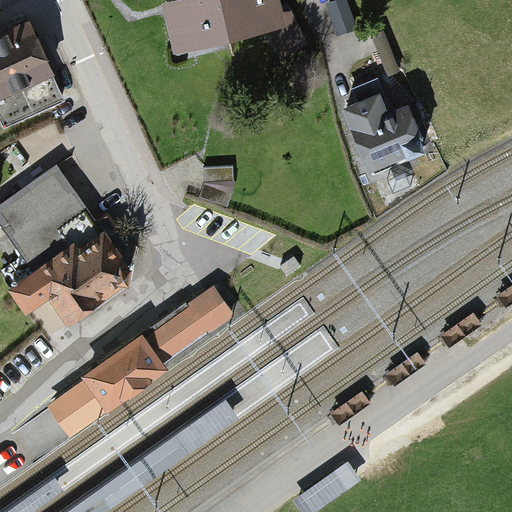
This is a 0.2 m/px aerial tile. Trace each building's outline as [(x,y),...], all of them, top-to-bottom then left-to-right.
[(271,0),(177,0),(162,3),(175,63),(280,40),(271,0)] [(356,30),(346,0),(328,6),(338,36),(356,30)] [(23,22),(0,31),(0,93),(45,74),(23,22)] [(375,180),(435,152),(405,88),(345,116),(375,180)] [(0,207),(0,222),(32,270),(74,243),(78,249),(103,234),(56,165),(0,207)] [(233,166),(204,168),(205,181),(234,178),(233,166)] [(229,205),(232,190),(205,184),(202,199),(229,205)] [(32,270),(7,285),(28,318),(53,303),(63,319),(130,277),(103,234),(78,249),(74,243),(32,270)] [(143,334),(163,364),(234,315),(214,286),(149,331),(143,334)] [(168,370),(163,364),(143,334),(81,377),(83,380),(47,406),(70,437),(168,370)] [(105,511),(238,418),(225,399),(66,511),(105,511)] [(348,462),(293,500),(300,511),(314,511),(361,480),(355,471),(348,462)] [(8,511),(32,511),(63,490),(55,479),(8,511)]
